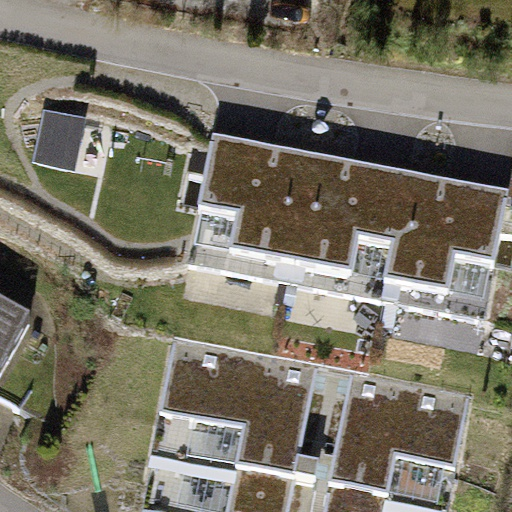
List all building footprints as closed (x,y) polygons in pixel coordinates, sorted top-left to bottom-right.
[(44,163),(87,169),(95,115),(51,109),(44,163)] [(291,289),(314,168),(215,149),(192,271),(291,289)] [(387,308),(410,187),(314,168),(291,289),(387,308)] [(487,327),(511,206),(410,187),(387,308),(487,327)] [(0,384),(32,327),(0,309),(0,384)] [(338,377),(178,345),(160,438),(302,466),(314,403),(332,407),(338,377)] [(473,403),(338,377),(332,407),(349,410),(337,474),(454,497),(473,403)] [(302,466),(160,438),(154,469),(157,469),(149,508),(169,511),(293,511),(299,485),(319,489),(323,471),(302,466)] [(451,511),(454,497),(337,474),(329,511),(451,511)]
